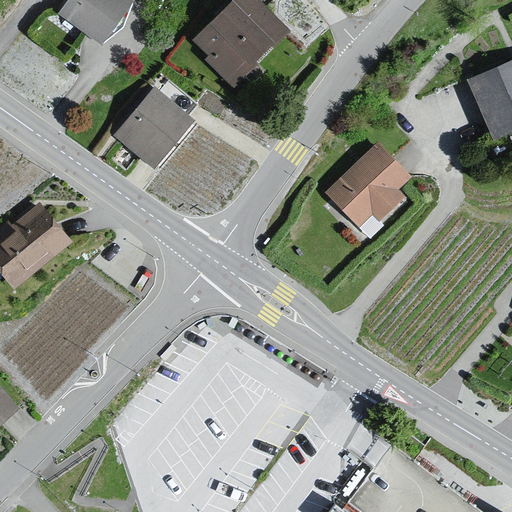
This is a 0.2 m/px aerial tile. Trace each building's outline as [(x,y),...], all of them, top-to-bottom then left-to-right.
[(132,2),(129,0),(68,0),(61,11),(101,42),(132,2)] [(293,31),(261,0),(229,0),(194,37),(233,85),(293,31)] [(511,56),(465,78),(492,141),(511,132),(511,56)] [(155,170),(191,117),(155,86),(114,133),(155,170)] [(378,140),(327,189),(359,223),(373,210),(379,216),(403,193),(396,187),(410,173),(378,140)] [(0,273),(16,292),(80,238),(41,194),(12,219),(19,227),(1,242),(0,240),(0,273)] [(0,422),(19,404),(0,383),(0,422)] [(483,511),(391,442),(337,511),(483,511)]
